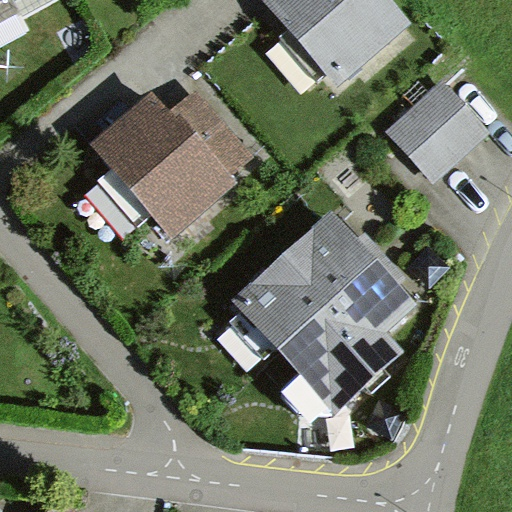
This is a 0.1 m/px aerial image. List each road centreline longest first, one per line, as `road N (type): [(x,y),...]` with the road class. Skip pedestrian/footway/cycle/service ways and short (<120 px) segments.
road 1 (residential): [(0,450),(401,511)]
road 2 (residential): [(511,254),(477,321),(421,511)]
